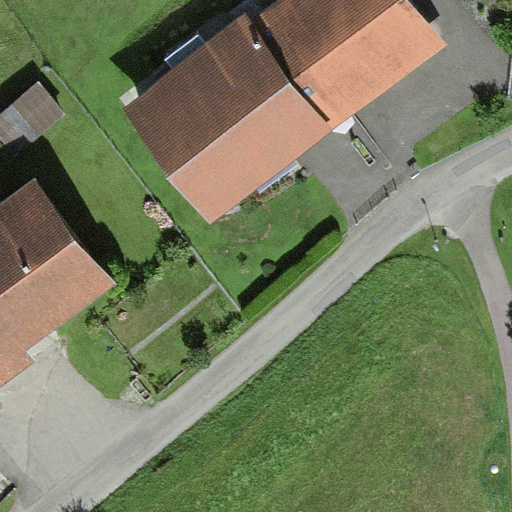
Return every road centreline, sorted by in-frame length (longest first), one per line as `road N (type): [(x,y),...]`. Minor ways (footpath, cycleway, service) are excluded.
road 1 (unclassified): [(511,151),(376,224),(39,511)]
road 2 (track): [(450,184),(511,364)]
